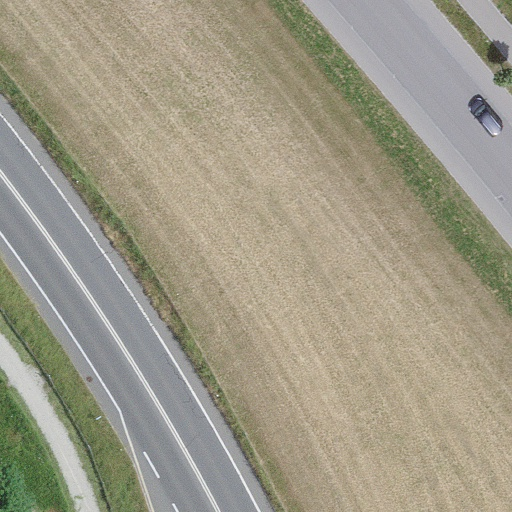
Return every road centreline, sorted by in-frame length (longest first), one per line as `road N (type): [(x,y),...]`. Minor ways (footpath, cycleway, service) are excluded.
road 1 (trunk): [(0,176),(94,309),(217,511)]
road 2 (secondary): [(511,172),(366,0)]
road 3 (track): [(0,340),(66,452),(89,511)]
